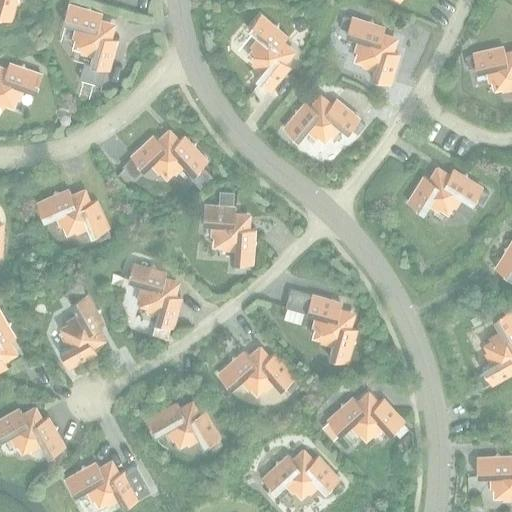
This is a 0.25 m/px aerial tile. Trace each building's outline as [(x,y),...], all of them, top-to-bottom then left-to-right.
[(0,0),(0,17),(10,21),(14,5),(20,2),(18,0),(0,0)] [(103,85),(116,39),(107,36),(110,26),(100,23),(102,15),(93,12),(90,7),(84,10),(68,5),(64,22),(80,27),(75,46),(94,52),(91,64),(87,62),(82,79),(103,85)] [(260,15),(248,29),(261,40),(249,55),(264,68),(255,78),(259,82),(254,88),(263,95),(269,89),(289,65),(282,60),(289,51),(281,45),(287,38),(279,31),(278,25),(272,26),(260,15)] [(371,78),(388,83),(398,53),(389,50),(392,40),(382,37),(385,28),(375,25),(372,20),(367,23),(351,18),(343,16),(340,27),(348,30),(346,35),(362,40),(356,59),(375,65),(371,78)] [(511,54),(506,56),(504,47),(473,54),(473,55),(465,57),(468,68),(476,67),(477,71),(490,68),(495,88),(511,83),(511,54)] [(0,100),(13,105),(20,86),(36,92),(42,76),(27,70),(24,64),(18,67),(9,64),(6,72),(0,70),(0,100)] [(285,129),(298,140),(309,127),(325,140),(338,124),(348,133),(351,129),(358,134),(365,125),(359,119),(335,99),(329,106),(321,99),(314,107),(307,102),(301,109),(295,110),(295,116),(285,129)] [(155,136),(132,157),(132,158),(126,163),(134,172),(140,166),(144,170),(154,161),(167,176),(182,162),(194,175),(207,163),(195,151),(196,145),(190,144),(183,137),(176,143),(169,135),(161,142),(155,136)] [(431,201),(447,211),(448,211),(458,194),(473,203),(476,199),(482,203),(489,193),(482,189),(482,188),(468,180),(467,174),(461,175),(452,170),(448,177),(439,172),(433,181),(425,176),(409,203),(424,212),(431,201)] [(52,197),(37,204),(44,220),(60,213),(68,232),(86,224),(92,236),(96,234),(99,242),(111,237),(107,229),(108,229),(95,200),(87,204),(83,194),(73,198),(69,190),(60,194),(55,192),(52,197)] [(236,208),(204,205),(203,223),(216,224),(215,244),(235,245),(234,262),(234,263),(234,271),(246,271),(246,263),(251,264),(252,247),(257,243),(253,239),(254,229),(245,228),(246,217),(235,217),(236,208)] [(505,255),(496,269),(511,278),(511,277),(511,243),(510,248),(504,249),(505,255)] [(172,327),(181,296),(172,294),(175,284),(164,281),(167,272),(157,270),(154,264),(149,267),(133,263),(128,280),(145,285),(139,304),(159,309),(155,322),(156,322),(154,330),(165,333),(167,326),(172,327)] [(68,367),(96,351),(92,343),(101,338),(96,329),(103,325),(99,316),(100,310),(94,308),(86,294),(82,287),(71,293),(75,300),(71,302),(79,317),(62,327),(72,345),(60,351),(68,367)] [(342,304),(312,295),(311,296),(292,291),(288,306),(307,312),(320,316),(314,335),(334,341),(329,357),(346,362),(350,346),(356,343),(353,338),(355,328),(347,326),(350,315),(340,313),(342,304)] [(511,316),(508,310),(493,319),(501,334),(484,344),(494,361),(482,368),(484,372),(477,376),(483,387),(490,383),(491,383),(511,371),(511,316)] [(0,368),(7,365),(2,357),(12,352),(6,342),(14,338),(9,329),(11,323),(5,322),(0,313),(0,368)] [(294,377),(273,354),(267,359),(260,351),(252,358),(246,352),(238,358),(232,358),(232,364),(219,375),(231,388),(244,377),(257,392),(272,379),(281,389),(285,386),(290,392),(299,384),(294,378),(294,377)] [(341,410),(328,421),(340,434),(353,423),(366,437),(381,424),(390,434),(394,431),(400,437),(408,428),(403,422),(382,399),(375,405),(368,397),(360,404),(354,397),(347,404),(341,404),(341,410)] [(147,420),(155,435),(170,427),(180,444),(197,435),(204,446),(209,444),(213,451),(223,445),(219,438),(204,410),(196,415),(191,405),(182,411),(177,403),(169,408),(163,406),(161,412),(147,420)] [(0,437),(1,440),(13,433),(23,451),(40,441),(49,456),(53,454),(57,460),(67,454),(64,448),(64,447),(56,433),(58,427),(52,425),(47,417),(39,421),(34,412),(25,417),(20,409),(0,420),(0,437)] [(477,458),(477,476),(494,475),(495,495),(511,494),(511,461),(511,457),(502,457),(497,453),(493,457),(477,458)] [(316,481),(326,491),(329,488),(335,494),(344,486),(338,480),(339,479),(317,456),(311,462),(303,454),(295,461),(289,455),(282,462),(276,461),(276,468),(263,479),(275,492),(288,480),(302,495),(316,481)] [(150,491),(135,465),(124,471),(123,470),(116,475),(110,465),(101,470),(97,463),(88,467),(82,466),(80,472),(66,480),(75,495),(90,487),(99,504),(117,494),(124,506),(139,498),(139,497),(150,491)]
